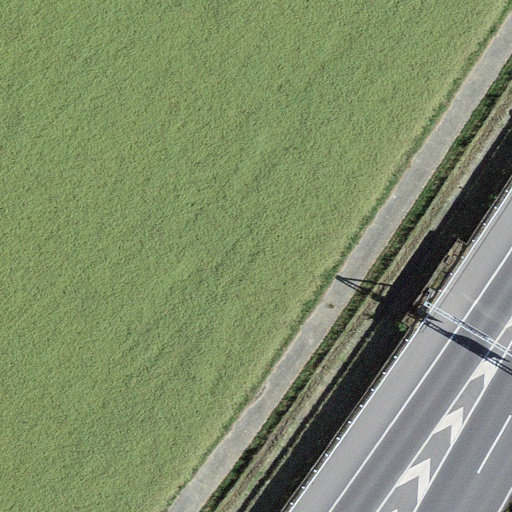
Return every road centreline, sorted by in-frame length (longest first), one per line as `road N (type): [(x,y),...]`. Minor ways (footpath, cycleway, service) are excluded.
road 1 (track): [(511,31),(290,368),(183,511)]
road 2 (motorway): [(511,346),(369,511)]
